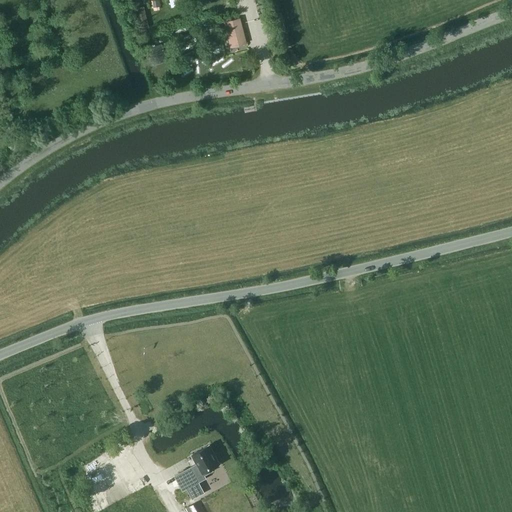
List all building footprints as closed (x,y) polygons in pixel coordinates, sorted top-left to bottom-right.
[(148,28),(144,6),(135,8),(140,30),(148,28)] [(230,46),(245,42),(240,19),(224,23),(230,46)] [(161,44),(147,49),(152,64),(166,60),(161,44)] [(107,432),(125,423),(122,417),(105,426),(107,432)] [(101,437),(64,460),(72,472),(108,449),(101,437)] [(191,467),(199,482),(206,478),(205,475),(213,471),(212,469),(219,465),(209,445),(193,454),(198,464),(191,467)] [(146,508),(147,511),(159,511),(155,503),(146,508)]
